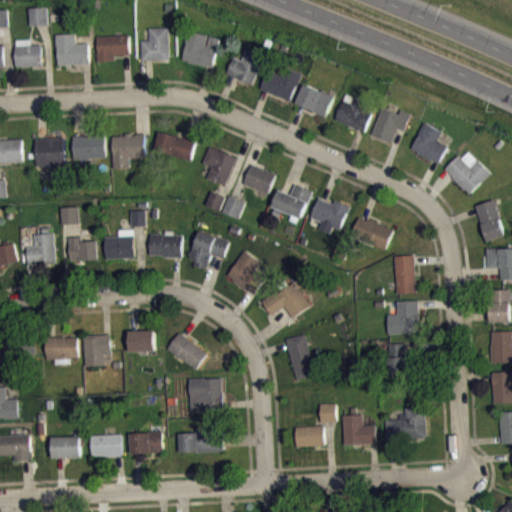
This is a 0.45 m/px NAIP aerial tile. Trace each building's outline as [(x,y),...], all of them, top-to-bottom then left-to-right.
[(49,23),(48,6),(31,7),(32,24),(42,24),(49,23)] [(10,24),(9,7),(0,7),(0,25),(5,25),(10,24)] [(150,26),(169,26),(170,58),(148,58),(143,58),(142,39),(150,39),(150,26)] [(189,29),(208,33),(206,43),(209,44),(211,35),(220,37),(214,65),(210,64),(183,58),(189,29)] [(57,32),(58,46),(59,45),(60,63),(86,62),(91,62),(90,41),(77,42),(77,32),(57,32)] [(98,34),(129,33),(130,52),(126,52),(115,53),(116,59),(99,60),(98,34)] [(42,43),(16,44),(18,65),(44,64),(42,43)] [(235,56),(243,59),(248,49),(265,56),(253,83),(233,74),(228,72),(235,56)] [(262,87),(269,69),(281,74),(285,65),(302,72),(291,99),(266,88),(262,87)] [(305,83),(297,102),(302,104),(326,115),(335,95),(323,89),(322,90),(305,83)] [(347,92),(337,119),(360,128),(365,130),(376,104),(347,92)] [(384,106),(373,133),(393,141),(398,126),(402,128),(406,129),(413,112),(403,108),(401,112),(384,106)] [(426,121),(413,146),(419,150),(419,151),(435,160),(440,162),(449,144),(439,138),(443,130),(426,121)] [(161,130),(190,138),(197,140),(192,158),(156,149),(161,130)] [(114,135),(115,167),(131,166),(131,156),(147,156),(146,132),(141,132),(133,133),(133,131),(126,131),(126,134),(114,135)] [(74,135),(80,135),(106,134),(107,156),(75,158),(74,135)] [(37,136),(42,136),(66,135),(67,163),(38,164),(37,136)] [(0,137),(24,137),(25,159),(0,160),(0,137)] [(237,156),(211,145),(205,161),(213,165),(208,177),(226,184),(237,156)] [(460,153),(446,167),(450,172),(471,192),(483,180),(484,181),(493,172),(479,158),(472,165),(460,153)] [(253,163),(277,172),(269,192),(245,182),(253,163)] [(0,178),(7,178),(8,195),(0,195),(0,178)] [(296,183),(314,190),(309,202),(308,201),(302,217),(274,205),(281,189),(285,191),(292,193),(296,183)] [(226,195),(223,194),(212,190),(207,203),(221,209),(226,195)] [(247,201),(235,196),(231,194),(224,210),(240,217),(247,201)] [(320,197),(324,198),(334,202),(336,198),(351,205),(341,228),(334,225),(331,232),(320,227),(323,220),(312,216),(320,197)] [(477,204),(496,198),(503,220),(502,220),(507,234),(489,240),(478,208),(477,204)] [(81,222),(80,205),(62,206),(63,223),(67,222),(81,222)] [(133,209),(147,209),(147,224),(142,224),(133,224),(133,209)] [(369,217),(368,219),(365,218),(361,216),(354,233),(387,248),(396,228),(369,217)] [(201,228),(191,256),(197,259),(195,264),(207,268),(212,252),(218,254),(224,257),(231,239),(201,228)] [(29,245),(37,244),(36,232),(56,231),(57,261),(33,262),(30,262),(29,245)] [(152,232),(184,234),(183,256),(177,256),(165,255),(165,254),(151,253),(152,232)] [(135,233),(106,235),(107,257),(137,256),(135,233)] [(71,235),(84,234),(84,239),(99,239),(100,258),(72,259),(71,235)] [(0,236),(2,241),(9,238),(11,243),(16,241),(21,259),(0,265),(0,236)] [(488,247),(502,246),(502,248),(511,246),(511,277),(502,278),(501,271),(501,265),(490,266),(488,247)] [(246,249),(262,260),(256,268),(266,276),(255,292),(251,289),(229,273),(246,249)] [(415,253),(395,255),(398,292),(418,291),(415,260),(415,253)] [(277,289),(263,299),(272,313),(278,309),(285,305),(293,317),(311,304),(296,281),(279,292),(277,289)] [(492,288),(511,288),(511,321),(492,321),(492,315),(492,288)] [(419,299),(398,299),(399,313),(389,313),(390,332),(402,332),(402,331),(419,330),(418,324),(420,324),(419,303),(419,299)] [(132,329),(136,329),(157,329),(157,350),(132,350),(132,329)] [(493,330),(511,329),(511,361),(493,362),(493,356),(492,342),(494,342),(493,330)] [(181,331),(170,347),(198,367),(209,352),(184,334),(181,331)] [(0,362),(0,352),(31,332),(42,349),(6,372),(0,362)] [(286,337),(306,332),(317,374),(297,379),(288,342),(286,337)] [(86,334),(107,333),(112,333),(113,352),(107,352),(107,364),(88,365),(86,334)] [(47,335),(49,357),(81,355),(80,335),(65,336),(65,334),(52,335),(47,335)] [(408,342),(390,342),(391,373),(420,373),(420,375),(427,375),(426,364),(420,364),(420,354),(408,354),(408,347),(408,342)] [(494,370),(511,369),(511,401),(495,402),(494,374),(494,370)] [(191,377),(192,409),(224,407),(224,402),(223,376),(191,377)] [(0,385),(7,385),(8,397),(19,397),(20,415),(0,416),(0,385)] [(321,402),(337,402),(338,420),(329,420),(322,420),(321,402)] [(387,418),(407,417),(406,406),(426,405),(428,436),(396,438),(388,438),(387,418)] [(511,409),(501,410),(503,437),(503,442),(511,441),(511,409)] [(344,413),(345,443),(373,442),(377,442),(377,423),(364,424),(363,412),(344,413)] [(325,424),(297,425),(298,445),(326,444),(325,424)] [(132,432),(145,432),(145,430),(164,429),(164,450),(152,451),(152,452),(138,452),(132,453),(132,432)] [(181,431),(182,451),(225,449),(224,439),(224,429),(181,431)] [(0,434),(31,432),(32,448),(33,448),(34,458),(25,459),(16,459),(16,453),(0,453),(0,434)] [(93,434),(123,432),(125,455),(120,455),(106,456),(106,454),(94,455),(93,434)] [(54,436),(82,435),(83,456),(60,457),(55,457),(54,436)] [(496,511),(511,499),(511,511),(496,511)]
